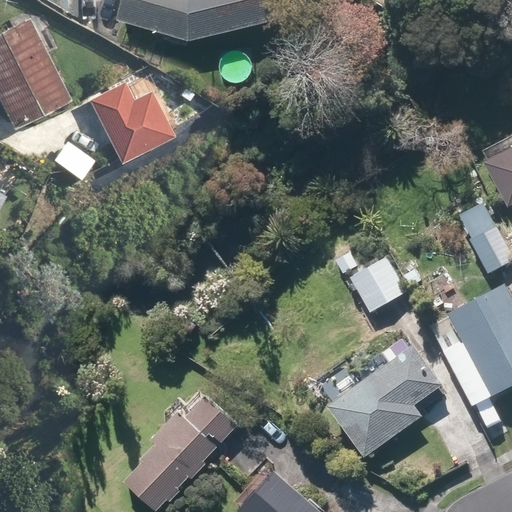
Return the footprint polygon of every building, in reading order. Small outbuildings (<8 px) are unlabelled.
[(46,0),(80,18),(79,0),(46,0)] [(124,0),(118,22),(188,41),(281,19),(276,0),(124,0)] [(0,101),(12,128),(71,99),(49,53),(58,49),(50,33),(41,37),(31,16),(0,31),(0,101)] [(133,95),(125,79),(88,98),(120,162),(176,134),(152,86),(133,95)] [(69,140),(54,158),(80,178),(95,160),(69,140)] [(511,143),(486,157),(510,205),(511,204),(511,143)] [(476,236),(470,239),(487,274),(511,261),(511,249),(487,200),(464,212),(476,236)] [(387,255),(352,276),(373,311),(408,290),(387,255)] [(473,406),(511,385),(511,291),(507,282),(451,311),(465,339),(444,349),(473,406)] [(416,404),(424,397),(434,410),(448,399),(439,387),(445,382),(414,342),(410,345),(404,337),(386,351),(392,358),(329,407),(367,457),(424,414),(416,404)] [(184,406),(173,418),(167,412),(148,433),(157,442),(142,458),(145,461),(127,480),(160,510),(240,425),(208,394),(191,412),(184,406)] [(325,511),(276,467),(239,508),(244,511),(325,511)]
